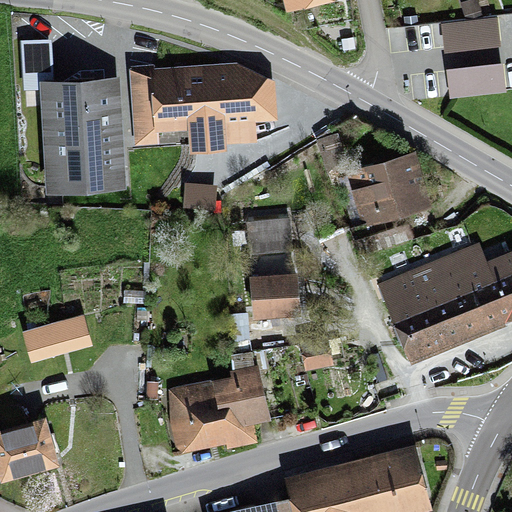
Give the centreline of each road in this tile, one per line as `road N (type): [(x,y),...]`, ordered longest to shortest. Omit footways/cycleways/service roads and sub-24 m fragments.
road 1 (tertiary): [(106,511),(431,411),(481,418),(499,429)]
road 2 (secondary): [(100,0),(219,31),(368,94)]
road 3 (secondary): [(368,94),(511,181)]
